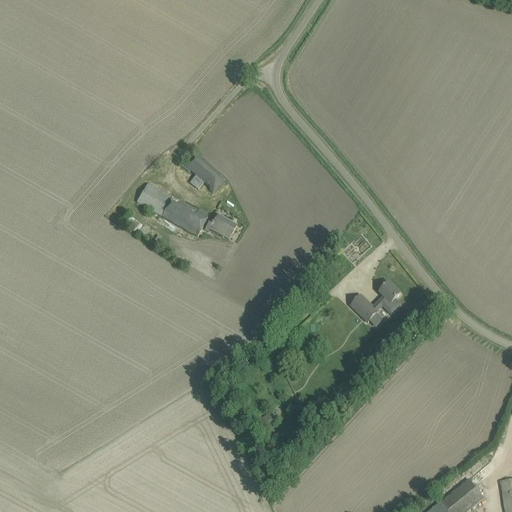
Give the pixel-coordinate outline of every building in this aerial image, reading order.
[(191,172),(209,188),(209,190),(213,194),(225,181),(195,154),(182,167),(188,173),(191,172)] [(172,198),(148,185),(136,203),(161,217),(172,198)] [(199,211),(198,212),(172,198),(162,217),(198,237),(209,217),(199,211)] [(205,231),(208,233),(210,230),(229,241),(237,227),(218,216),(214,223),(210,221),(205,231)] [(131,219),(125,226),(135,235),(141,227),(131,219)] [(351,307),(368,324),(378,313),(383,307),(391,316),(401,306),(396,301),(401,295),(389,283),(379,293),(384,298),(373,309),(361,297),(354,304),(351,307)] [(259,420),(265,429),(274,423),(269,414),(259,420)] [(469,480),(429,511),(468,511),(485,499),(469,480)] [(511,511),(511,480),(500,483),(505,511),(511,511)]
